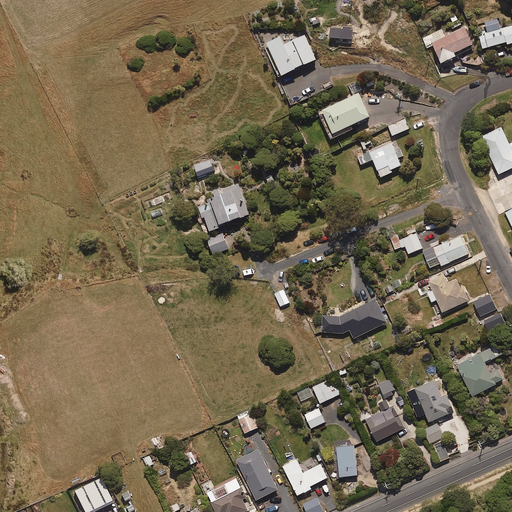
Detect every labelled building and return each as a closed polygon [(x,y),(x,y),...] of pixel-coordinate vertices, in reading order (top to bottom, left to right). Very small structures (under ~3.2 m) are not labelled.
[(506,42),(507,45),(511,43),(511,25),(500,29),(497,19),(484,22),(487,30),(478,33),(483,49),(506,42)] [(427,48),(432,45),(441,63),(458,55),(474,48),(464,27),(445,36),(441,29),(422,38),(427,48)] [(286,44),(282,35),(268,43),(268,44),(264,46),(280,76),(284,74),(285,75),(299,68),(299,67),(307,63),(308,64),(319,59),(306,34),(286,44)] [(324,109),(336,133),(373,116),(361,92),(324,109)] [(389,125),(393,136),(411,128),(407,118),(389,125)] [(498,175),(511,168),(511,143),(509,144),(501,127),(481,137),(498,175)] [(371,139),(367,141),(365,137),(360,140),(364,149),(374,144),(371,139)] [(405,156),(401,147),(396,149),(394,142),(372,152),(371,151),(358,156),(362,164),(374,159),(381,174),(382,177),(395,172),(393,169),(403,165),(400,157),(405,156)] [(198,169),(201,175),(216,169),(213,163),(198,169)] [(210,203),(199,207),(203,218),(206,217),(211,231),(221,227),(221,225),(251,214),(240,184),(220,191),(219,188),(213,191),(214,194),(207,196),(210,203)] [(407,231),(409,236),(418,233),(416,228),(407,231)] [(224,232),(209,239),(215,254),(230,248),(224,232)] [(401,240),(399,234),(391,237),(396,249),(403,246),(403,248),(406,246),(410,254),(424,248),(418,233),(409,236),(403,239),(401,240)] [(435,245),(424,250),(432,268),(442,264),(442,265),(470,254),(463,236),(450,241),(448,237),(442,240),(444,244),(436,247),(435,245)] [(391,268),(386,260),(381,262),(386,271),(391,268)] [(444,313),(460,306),(471,300),(465,287),(463,288),(458,278),(449,283),(445,274),(430,281),(434,290),(429,292),(433,302),(439,300),(444,313)] [(392,285),(386,287),(388,293),(394,291),(392,285)] [(281,306),(290,302),(285,290),(276,293),(281,306)] [(491,293),(475,301),(478,309),(494,301),(491,293)] [(351,330),(355,338),(389,322),(378,299),(342,316),(324,315),(323,332),(345,333),(351,330)] [(502,311),(484,319),(491,332),(508,325),(502,311)] [(497,356),(492,347),(458,365),(474,396),(498,384),(497,382),(505,378),(500,370),(492,374),(486,362),(497,356)] [(395,377),(379,385),(386,398),(394,394),(393,391),(396,389),(395,386),(398,384),(395,377)] [(419,417),(427,413),(431,422),(456,412),(448,394),(444,396),(436,379),(408,392),(419,417)] [(314,387),(322,404),(336,397),(328,380),(314,387)] [(299,392),(302,401),(314,396),(310,387),(299,392)] [(380,403),(383,411),(367,419),(378,441),(406,427),(395,405),(391,407),(387,399),(380,403)] [(309,400),(303,403),(305,408),(312,405),(309,400)] [(321,408),(306,414),(312,429),(327,422),(321,408)] [(238,416),(246,434),(259,428),(252,410),(238,416)] [(425,430),(432,444),(445,437),(438,423),(425,430)] [(444,441),(435,445),(442,461),(451,457),(444,441)] [(356,444),(338,447),(342,477),(360,475),(356,444)] [(260,448),(238,459),(258,500),(280,489),(260,448)] [(198,461),(192,451),(187,454),(192,464),(198,461)] [(150,456),(145,458),(149,467),(154,464),(150,456)] [(311,489),(310,487),(327,478),(320,464),(303,473),(296,460),(283,466),(298,496),(311,489)] [(102,478),(75,492),(85,511),(97,511),(115,503),(102,478)] [(213,501),(212,501),(217,511),(246,511),(250,510),(245,499),(249,497),(243,486),(219,498),(216,492),(210,495),(213,501)] [(319,497),(304,504),(307,511),(323,511),(326,511),(319,497)] [(178,503),(171,506),(173,511),(174,511),(181,509),(178,503)]
